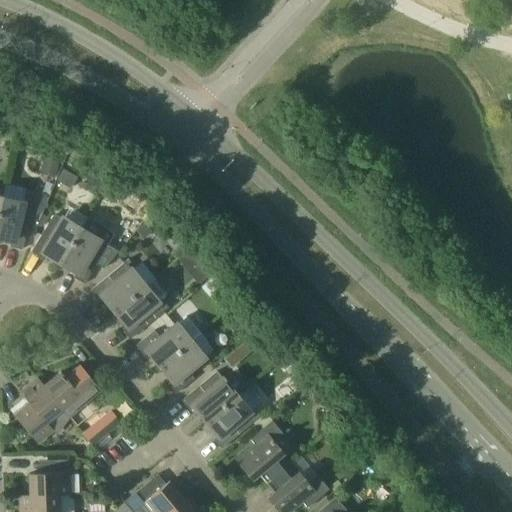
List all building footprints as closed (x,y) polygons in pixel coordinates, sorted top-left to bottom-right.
[(29,205),(2,198),(0,208),(0,237),(11,240),(10,247),(22,250),(34,202),(30,201),(29,205)] [(43,232),(31,252),(42,259),(45,253),(61,262),(87,219),(69,208),(63,219),(63,218),(62,219),(56,216),(52,217),(43,232)] [(87,219),(61,262),(77,272),(73,278),(84,284),(96,265),(104,269),(121,248),(110,242),(107,240),(105,243),(100,241),(105,234),(102,228),(87,219)] [(104,297),(115,311),(153,280),(145,286),(127,265),(131,262),(128,260),(90,291),(98,301),(104,297)] [(166,305),(163,308),(159,303),(166,296),(166,292),(154,279),(153,280),(115,311),(127,325),(122,329),(130,339),(168,308),(166,305)] [(136,346),(144,356),(149,351),(161,366),(200,333),(186,316),(177,325),(177,324),(160,338),(154,331),(136,346)] [(208,342),(200,333),(161,366),(173,380),(167,384),(176,394),(194,379),(188,371),(205,358),(199,351),(208,342)] [(234,364),(255,346),(247,338),(227,356),(234,364)] [(61,372),(44,386),(43,387),(62,409),(62,410),(69,418),(100,391),(79,366),(65,378),(61,372)] [(189,411),(195,407),(207,421),(236,396),(219,375),(222,372),(220,369),(181,401),(189,411)] [(30,405),(16,417),(25,428),(39,444),(52,433),(57,434),(69,418),(62,410),(62,409),(43,387),(44,386),(37,378),(20,393),(29,404),(30,405)] [(257,415),(254,418),(250,413),(256,407),(257,404),(247,392),(243,392),(237,397),(236,396),(207,421),(218,435),(213,439),(221,449),(259,418),(257,415)] [(83,435),(92,446),(117,425),(108,414),(83,435)] [(252,480),(258,475),(266,484),(290,464),(282,455),(283,454),(273,442),(283,435),(271,421),(250,439),(254,445),(236,460),(252,480)] [(30,497),(59,495),(59,496),(70,495),(68,460),(58,461),(59,473),(29,474),(30,496),(30,497)] [(268,498),(279,511),(290,511),(302,502),(307,508),(329,490),(317,476),(308,484),(299,472),(298,473),(290,464),(266,484),(274,493),(268,498)] [(150,481),(124,503),(131,511),(132,511),(143,503),(150,511),(166,511),(183,498),(169,481),(158,490),(150,481)] [(19,511),(59,511),(59,496),(59,495),(30,497),(30,496),(19,496),(19,511)] [(187,503),(183,498),(166,511),(200,511),(191,501),(187,503)] [(345,511),(346,511),(335,498),(317,511),(345,511)]
